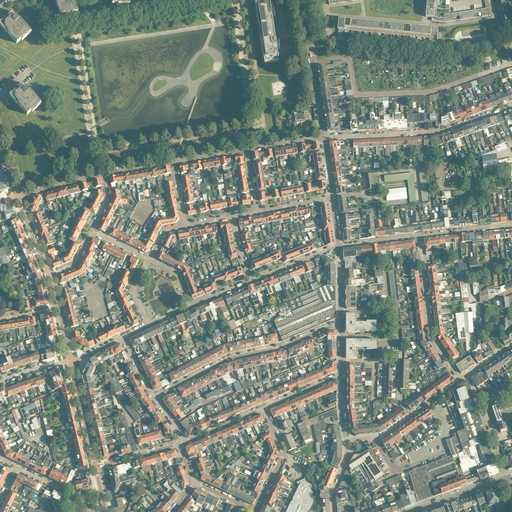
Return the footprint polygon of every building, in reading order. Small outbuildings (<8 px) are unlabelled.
[(53,0),(55,3),(55,2),(60,16),(65,15),(66,14),(65,14),(65,13),(76,11),(77,11),(76,10),(73,0),(53,0)] [(279,61),(278,52),(278,50),(280,50),(280,39),(276,40),(274,28),(273,17),(276,17),(271,0),(253,0),(258,31),(263,63),(265,63),(279,61)] [(496,0),(499,10),(506,8),(504,0),(496,0)] [(489,8),(486,9),(467,11),(468,19),(476,18),(476,17),(476,13),(482,12),(482,16),(482,17),(491,16),(489,8)] [(509,20),(506,8),(499,10),(498,10),(501,22),(509,20),(509,21),(509,20)] [(446,22),(445,18),(436,17),(437,12),(426,11),(426,16),(425,16),(425,17),(426,17),(432,18),(432,19),(432,21),(446,22)] [(445,15),(445,18),(446,22),(454,21),(454,20),(454,17),(460,16),(460,20),(468,19),(467,11),(453,14),(448,14),(445,15)] [(8,16),(4,19),(0,22),(0,26),(6,33),(7,32),(16,43),(21,39),(20,38),(29,32),(30,32),(29,31),(19,20),(16,17),(17,17),(12,12),(8,16)] [(438,28),(431,27),(430,39),(429,46),(429,49),(436,50),(437,41),(436,41),(436,42),(433,41),(433,35),(437,35),(438,35),(438,28)] [(333,64),(318,67),(319,73),(327,72),(326,69),(333,68),(332,68),(334,67),(337,67),(340,67),(339,64),(339,61),(333,62),(333,64)] [(10,94),(9,96),(16,104),(17,104),(27,115),(31,111),(31,110),(30,110),(39,104),(40,103),(39,102),(29,91),(29,92),(26,89),(27,88),(25,86),(23,83),(10,94)] [(497,98),(500,106),(504,104),(503,101),(502,101),(502,100),(501,97),(499,90),(497,84),(494,85),(496,93),(497,93),(497,94),(496,94),(497,98)] [(499,90),(501,97),(502,100),(502,101),(503,101),(504,104),(508,103),(509,103),(509,102),(506,95),(505,95),(503,96),(502,93),(503,93),(502,89),(499,90)] [(493,91),(490,93),(493,99),(492,100),(494,104),(495,104),(496,107),(500,106),(497,98),(495,99),(494,96),(495,95),(493,91)] [(490,92),(486,94),(487,97),(491,109),(496,107),(495,104),(494,104),(492,100),(493,99),(490,93),(490,92)] [(480,100),(478,101),(479,104),(478,105),(481,112),(487,110),(481,94),(481,93),(478,94),(480,100)] [(487,110),(491,109),(487,97),(486,98),(484,93),(481,94),(487,110)] [(324,106),(348,102),(353,101),(353,99),(352,96),(347,97),(347,100),(344,100),(331,101),(331,99),(323,100),(324,106)] [(469,117),(473,115),(470,107),(468,108),(467,105),(468,105),(466,101),(465,98),(462,99),(463,102),(469,117)] [(474,106),(472,99),(471,98),(469,99),(470,103),(469,104),(470,107),(473,115),(477,114),(476,110),(475,110),(474,106)] [(475,98),(472,99),(474,106),(475,110),(476,110),(477,114),(481,112),(478,105),(477,101),(476,101),(475,98)] [(456,100),(454,101),(456,107),(458,112),(457,112),(459,116),(460,116),(461,119),(464,118),(460,107),(459,108),(456,100)] [(348,102),(324,106),(324,111),(333,110),(332,107),(349,105),(348,102)] [(447,108),(449,115),(447,115),(450,123),(455,121),(451,109),(449,105),(448,106),(447,106),(447,107),(447,108)] [(367,130),(365,122),(363,107),(358,108),(360,117),(361,116),(362,123),(356,123),(358,131),(367,130)] [(456,107),(451,109),(455,121),(461,119),(460,116),(459,116),(457,112),(458,112),(456,107)] [(508,112),(502,114),(507,123),(511,121),(508,112)] [(302,114),(299,114),(301,123),(305,122),(306,126),(310,126),(309,122),(309,121),(308,115),(306,115),(306,113),(302,113),(302,114)] [(343,114),(325,116),(326,122),(334,121),(334,120),(338,120),(339,119),(338,117),(343,117),(343,116),(345,116),(345,113),(344,114),(343,114)] [(369,122),(365,122),(367,130),(374,130),(371,113),(368,113),(369,122)] [(288,115),(288,119),(291,119),(292,124),(293,128),(297,128),(296,123),(301,123),(299,114),(296,115),(296,114),(288,115)] [(501,114),(497,116),(500,123),(502,127),(504,132),(505,131),(506,133),(508,132),(507,130),(503,123),(505,122),(501,114)] [(450,123),(447,115),(441,117),(442,125),(448,124),(450,123)] [(493,117),(496,125),(497,127),(497,126),(500,133),(503,132),(501,128),(502,127),(500,123),(497,116),(496,116),(493,117)] [(493,117),(489,119),(492,127),(494,130),(496,135),(498,134),(495,127),(497,127),(496,125),(493,117)] [(489,119),(484,120),(487,129),(490,135),(492,134),(491,131),(494,130),(492,127),(489,119)] [(480,122),(479,122),(482,130),(483,130),(485,129),(488,137),(490,136),(490,135),(487,129),(484,120),(480,122)] [(479,122),(475,124),(480,139),(481,141),(484,140),(483,138),(480,131),(482,130),(479,122)] [(475,124),(471,125),(474,133),(475,133),(478,139),(480,139),(475,124)] [(467,127),(466,127),(469,135),(470,135),(471,134),(475,146),(476,145),(478,145),(474,133),(471,125),(467,127)] [(466,127),(461,129),(464,137),(468,147),(470,146),(468,143),(469,143),(467,136),(469,135),(466,127)] [(460,129),(456,131),(462,146),(465,145),(462,138),(464,137),(461,129),(460,129)] [(452,132),(458,148),(462,146),(456,131),(455,131),(452,132)] [(446,134),(449,142),(450,142),(452,141),(453,145),(452,146),(454,150),(455,150),(458,149),(457,148),(455,140),(452,132),(446,134)] [(442,135),(441,135),(444,144),(447,152),(450,151),(447,143),(449,142),(446,134),(442,135)] [(438,141),(436,142),(437,146),(438,146),(440,146),(444,144),(441,135),(436,136),(438,141)] [(434,136),(430,137),(431,149),(437,146),(436,142),(438,141),(436,136),(435,136),(434,136)] [(309,144),(310,148),(310,151),(320,149),(319,143),(309,144)] [(302,155),(302,152),(306,152),(306,149),(310,148),(309,144),(299,146),(301,152),(299,153),(300,155),(302,155)] [(280,149),(275,150),(276,157),(280,156),(281,158),(280,159),(281,167),(283,167),(280,149)] [(272,150),(262,152),(263,156),(267,155),(267,158),(272,157),(273,161),(275,160),(274,157),(273,157),(272,151),(272,150)] [(497,160),(496,154),(495,151),(491,152),(486,154),(482,155),(482,156),(484,170),(497,167),(499,167),(497,161),(497,160)] [(262,152),(252,153),(253,155),(253,160),(254,164),(261,163),(261,159),(259,159),(258,156),(263,156),(262,152)] [(239,164),(244,163),(243,155),(235,156),(236,161),(238,161),(239,164)] [(230,157),(221,158),(222,166),(228,165),(227,163),(231,162),(233,163),(232,157),(230,157)] [(41,158),(36,163),(41,168),(46,164),(41,158)] [(192,163),(190,164),(192,175),(194,175),(193,169),(193,168),(197,168),(197,170),(202,169),(201,162),(192,163)] [(188,169),(187,164),(180,165),(181,174),(187,173),(186,169),(188,169)] [(170,167),(163,168),(164,175),(171,174),(170,169),(170,167)] [(163,168),(156,169),(157,176),(163,175),(163,176),(164,176),(164,175),(163,168)] [(129,174),(124,175),(125,182),(128,182),(129,183),(130,190),(132,190),(131,186),(129,174)] [(362,186),(363,191),(369,190),(375,189),(373,174),(364,175),(360,176),(361,180),(362,186)] [(110,177),(111,184),(117,183),(117,184),(118,184),(117,176),(110,177)] [(100,179),(90,182),(91,186),(96,185),(96,187),(102,186),(100,179)] [(320,186),(315,187),(316,191),(326,189),(324,179),(321,180),(322,182),(319,183),(320,186)] [(298,181),(296,181),(298,194),(304,193),(303,186),(302,186),(299,186),(298,181)] [(306,182),(303,183),(304,186),(305,186),(306,193),(316,191),(315,187),(311,188),(311,185),(306,185),(306,182)] [(196,185),(184,187),(185,193),(192,191),(192,188),(196,187),(197,191),(202,190),(201,184),(196,185)] [(74,194),(82,192),(81,188),(80,185),(78,186),(78,185),(72,186),(74,194)] [(273,194),(269,195),(270,200),(279,198),(278,191),(279,191),(279,187),(276,188),(277,191),(274,192),(273,192),(273,194)] [(63,197),(67,196),(68,198),(68,200),(70,200),(67,188),(64,188),(63,189),(61,189),(63,197)] [(162,191),(162,193),(165,193),(165,192),(167,192),(167,196),(168,197),(175,196),(175,195),(174,189),(167,190),(162,191)] [(266,190),(258,191),(260,201),(270,200),(269,195),(265,196),(264,193),(267,193),(266,193),(269,192),(268,189),(266,190)] [(119,190),(112,191),(114,198),(120,197),(121,197),(121,196),(120,196),(119,190)] [(55,191),(50,192),(52,200),(55,199),(57,203),(59,203),(55,191)] [(92,200),(93,200),(100,204),(103,197),(102,191),(95,192),(96,196),(94,198),(93,198),(92,200)] [(32,201),(32,202),(39,205),(39,204),(42,199),(43,199),(42,196),(41,196),(40,195),(36,196),(35,198),(34,198),(32,201)] [(242,199),(243,205),(250,203),(249,195),(244,196),(244,199),(242,199)] [(162,199),(153,201),(154,206),(169,204),(176,203),(175,197),(175,196),(168,197),(168,198),(169,203),(168,203),(168,202),(164,202),(162,203),(162,199)] [(223,201),(222,199),(222,196),(220,196),(222,209),(228,208),(226,200),(223,201)] [(112,201),(112,203),(118,206),(122,208),(123,206),(121,205),(121,204),(119,203),(121,199),(121,197),(120,197),(114,198),(114,199),(112,201)] [(233,199),(228,200),(230,207),(238,206),(237,200),(233,201),(233,199)] [(93,200),(92,203),(90,202),(87,201),(87,203),(98,209),(100,204),(93,200)] [(31,202),(30,205),(31,206),(30,208),(32,212),(33,212),(33,213),(37,212),(36,211),(39,206),(39,205),(32,202),(31,202)] [(95,214),(98,209),(87,203),(86,205),(88,206),(90,207),(88,210),(91,211),(95,214)] [(112,203),(108,209),(116,213),(116,212),(115,211),(118,206),(112,203)] [(170,209),(169,210),(169,211),(171,210),(172,211),(178,210),(176,203),(169,204),(170,209)] [(347,203),(338,204),(339,208),(340,214),(341,213),(358,211),(358,207),(358,206),(347,207),(347,203)] [(200,207),(201,213),(209,211),(208,204),(203,204),(203,207),(200,207)] [(328,204),(321,205),(322,209),(321,209),(321,212),(329,211),(328,204)] [(125,205),(124,209),(128,211),(133,213),(135,209),(125,205)] [(83,210),(81,213),(88,216),(91,211),(88,210),(84,208),(80,206),(79,208),(81,209),(83,210)] [(192,206),(187,207),(189,215),(196,214),(195,208),(193,209),(192,206)] [(2,215),(0,215),(0,221),(17,217),(14,210),(12,210),(9,210),(9,209),(5,209),(5,207),(0,208),(2,215)] [(309,207),(302,209),(304,216),(307,216),(307,215),(311,214),(309,207)] [(108,209),(105,216),(111,219),(111,218),(114,213),(115,214),(116,213),(108,209)] [(485,224),(492,224),(491,216),(486,216),(485,209),(483,210),(485,224)] [(41,212),(33,215),(35,220),(42,217),(41,214),(42,213),(45,212),(44,210),(41,212)] [(179,218),(178,210),(172,211),(172,214),(171,216),(178,220),(179,218)] [(366,211),(362,211),(363,219),(366,218),(367,222),(367,225),(367,228),(374,228),(373,218),(373,210),(366,211)] [(86,221),(88,216),(81,213),(80,217),(78,216),(78,215),(76,214),(75,215),(86,221)] [(161,214),(159,214),(159,218),(161,218),(162,225),(167,224),(166,218),(166,217),(161,218),(161,214)] [(76,223),(83,227),(86,221),(75,215),(74,217),(76,219),(78,219),(76,223)] [(105,216),(102,223),(109,226),(109,225),(108,225),(111,219),(105,216)] [(170,217),(166,218),(167,224),(176,223),(178,220),(171,216),(170,217)] [(155,217),(153,221),(156,222),(154,226),(160,229),(162,225),(161,218),(159,218),(158,218),(158,219),(155,217)] [(260,217),(253,218),(254,225),(258,224),(258,225),(261,225),(261,224),(260,217)] [(113,228),(110,235),(115,237),(121,226),(123,222),(124,219),(123,218),(121,221),(119,225),(117,228),(116,229),(113,228)] [(253,218),(246,219),(247,227),(251,226),(250,226),(254,225),(253,218)] [(19,223),(17,219),(9,221),(10,223),(4,226),(5,229),(19,223)] [(244,228),(247,227),(246,219),(239,221),(240,227),(244,227),(244,228)] [(39,231),(46,228),(51,226),(49,220),(48,221),(37,225),(39,231)] [(5,229),(2,230),(4,233),(13,229),(13,231),(21,228),(21,227),(20,225),(19,223),(5,229)] [(80,233),(83,228),(83,227),(76,223),(76,224),(74,227),(72,227),(70,225),(69,227),(80,233)] [(109,226),(102,223),(98,229),(105,232),(107,227),(108,227),(109,226)] [(223,235),(223,236),(231,235),(229,223),(220,224),(222,229),(223,229),(224,235),(223,235)] [(121,240),(124,233),(120,231),(121,229),(122,227),(121,226),(115,237),(121,240)] [(124,233),(121,240),(127,243),(132,232),(134,228),(131,226),(129,230),(128,229),(125,234),(124,233)] [(157,236),(160,229),(154,226),(151,232),(150,231),(149,232),(157,236)] [(70,230),(72,231),(71,234),(78,238),(80,233),(69,227),(68,229),(70,230)] [(14,233),(9,235),(10,238),(23,233),(22,232),(21,229),(21,228),(13,231),(14,233)] [(46,228),(39,231),(40,231),(40,232),(41,235),(42,236),(53,232),(52,230),(50,231),(50,232),(48,233),(46,228)] [(374,228),(367,228),(362,229),(363,235),(368,234),(368,238),(375,237),(374,228)] [(324,235),(325,238),(333,237),(332,230),(325,231),(326,234),(324,235)] [(53,232),(42,236),(44,242),(51,239),(49,235),(54,234),(53,232)] [(132,232),(127,243),(132,246),(135,239),(132,237),(134,234),(134,233),(132,232)] [(157,236),(149,232),(149,233),(150,233),(147,239),(153,242),(157,236)] [(23,233),(10,238),(11,241),(13,240),(14,242),(25,238),(23,233)] [(169,234),(166,240),(172,243),(172,242),(174,239),(176,238),(175,233),(169,234)] [(468,234),(467,234),(468,241),(472,241),(474,254),(477,254),(476,250),(477,249),(476,246),(476,241),(475,233),(468,234)] [(483,233),(475,233),(476,241),(476,246),(484,246),(483,233)] [(459,235),(460,247),(461,256),(461,257),(465,257),(465,255),(467,255),(466,241),(468,241),(467,234),(465,234),(459,235)] [(225,238),(226,243),(233,242),(231,235),(223,236),(224,238),(225,238)] [(250,238),(242,240),(244,247),(252,245),(251,241),(256,239),(255,237),(250,238)] [(325,238),(314,240),(315,242),(318,242),(318,243),(323,242),(323,241),(327,241),(327,245),(329,245),(334,244),(333,237),(325,238)] [(25,239),(25,238),(14,242),(15,245),(13,245),(14,248),(18,247),(27,243),(26,241),(25,239)] [(94,238),(90,246),(93,248),(95,244),(98,246),(101,241),(94,238)] [(50,247),(54,246),(51,239),(44,242),(46,247),(50,245),(50,247)] [(132,246),(138,249),(141,244),(141,242),(135,239),(132,246)] [(166,240),(163,246),(169,249),(171,245),(172,245),(173,243),(172,242),(172,243),(166,240)] [(75,242),(73,241),(71,244),(69,244),(67,242),(66,244),(77,250),(78,248),(79,245),(80,245),(75,242)] [(142,244),(141,244),(138,249),(145,252),(149,251),(153,244),(147,241),(146,243),(142,244)] [(302,241),(300,242),(305,254),(310,252),(306,242),(306,241),(303,243),(302,241)] [(309,241),(306,242),(310,252),(316,249),(314,243),(310,244),(309,241)] [(226,243),(227,250),(228,252),(234,250),(234,249),(233,242),(226,243)] [(69,248),(68,251),(75,255),(77,250),(66,244),(65,246),(68,247),(69,248)] [(105,244),(102,250),(105,252),(103,256),(105,257),(111,246),(105,244)] [(252,245),(244,247),(246,253),(253,251),(258,250),(259,250),(258,247),(253,249),(252,245)] [(372,254),(373,262),(379,262),(378,253),(381,252),(380,245),(371,246),(372,254)] [(92,252),(93,248),(90,246),(86,254),(90,256),(92,257),(94,253),(92,252)] [(111,246),(105,257),(107,258),(108,255),(109,254),(112,255),(114,252),(116,253),(117,249),(116,249),(111,246)] [(292,246),(290,247),(295,258),(300,256),(297,249),(293,251),(292,249),(293,248),(292,246)] [(54,247),(47,250),(51,259),(55,257),(53,253),(56,252),(54,247)] [(29,248),(21,251),(22,253),(15,256),(16,259),(18,258),(31,253),(29,248)] [(272,254),(270,255),(270,256),(273,262),(278,260),(273,248),(270,249),(272,254)] [(283,258),(282,256),(280,251),(277,252),(275,248),(273,248),(278,260),(283,258)] [(343,257),(357,255),(356,248),(343,249),(343,257)] [(114,252),(112,255),(113,256),(114,256),(117,258),(115,262),(117,263),(122,252),(120,251),(118,250),(117,249),(116,253),(114,252)] [(282,249),(280,250),(280,251),(282,256),(283,258),(285,262),(290,260),(287,253),(284,254),(282,249)] [(228,252),(228,253),(231,260),(237,257),(235,251),(234,250),(228,252)] [(61,254),(65,264),(72,261),(75,255),(68,251),(67,251),(66,253),(67,253),(66,255),(63,256),(62,254),(61,254)] [(162,253),(162,252),(160,251),(157,258),(163,261),(166,255),(162,253)] [(122,252),(117,263),(119,264),(121,260),(124,261),(127,254),(122,252)] [(16,259),(17,262),(21,260),(21,262),(25,260),(33,257),(32,254),(31,253),(18,258),(16,259)] [(93,257),(92,257),(90,256),(86,254),(85,256),(84,258),(83,259),(95,265),(96,263),(93,262),(91,261),(93,257)] [(166,255),(163,261),(169,264),(173,257),(171,256),(170,257),(166,255)] [(273,262),(270,256),(270,255),(267,257),(266,256),(263,257),(266,264),(273,262)] [(357,257),(357,255),(343,257),(344,261),(345,261),(345,271),(354,270),(357,270),(357,262),(356,257),(357,257)] [(326,256),(315,261),(316,263),(323,261),(325,265),(325,267),(326,266),(334,264),(334,263),(335,263),(335,262),(326,256)] [(21,262),(22,264),(21,264),(22,267),(35,262),(33,257),(25,260),(21,262)] [(55,257),(51,259),(55,268),(61,265),(59,260),(56,261),(55,257)] [(139,260),(132,257),(130,262),(133,263),(131,267),(134,269),(139,260)] [(173,257),(169,264),(175,267),(178,261),(174,259),(175,258),(173,257)] [(266,264),(263,257),(260,258),(260,259),(257,261),(260,267),(266,264)] [(411,268),(418,267),(417,258),(411,259),(411,260),(410,261),(411,268)] [(477,258),(469,259),(470,267),(478,267),(477,258)] [(83,259),(81,264),(87,267),(88,268),(89,264),(94,267),(95,265),(83,259)] [(181,270),(182,271),(187,267),(186,265),(178,261),(175,267),(181,270)] [(253,270),(260,267),(257,261),(254,262),(253,261),(250,262),(253,270)] [(35,262),(22,267),(24,272),(37,267),(37,266),(36,264),(35,262)] [(312,271),(311,268),(309,263),(303,266),(308,279),(311,278),(309,272),(310,272),(312,271)] [(462,263),(458,263),(458,268),(459,273),(465,272),(468,272),(467,265),(462,263)] [(85,272),(87,267),(81,264),(79,268),(82,275),(83,275),(84,276),(86,273),(85,272)] [(306,280),(308,279),(303,266),(298,267),(301,275),(303,274),(306,280)] [(37,267),(24,272),(26,277),(39,272),(37,267)] [(134,269),(131,267),(129,271),(126,270),(124,275),(130,278),(134,269)] [(185,278),(191,275),(189,268),(187,267),(182,271),(182,272),(183,272),(185,278)] [(301,275),(298,267),(293,269),(298,283),(301,282),(299,276),(301,275)] [(81,276),(82,275),(79,268),(72,271),(75,278),(75,277),(81,275),(81,276)] [(223,268),(220,269),(222,274),(225,281),(230,279),(228,273),(228,272),(225,273),(223,268)] [(244,274),(241,268),(234,270),(237,277),(244,274)] [(293,269),(289,271),(291,279),(293,278),(296,284),(298,283),(293,269)] [(218,270),(216,271),(220,283),(225,281),(222,274),(220,275),(218,270)] [(230,279),(237,277),(234,270),(228,273),(230,279)] [(383,277),(382,272),(382,270),(374,271),(375,278),(377,278),(383,277)] [(72,271),(65,274),(68,281),(69,281),(69,280),(75,278),(72,271)] [(289,271),(283,274),(290,289),(292,288),(289,280),(291,279),(289,271)] [(119,272),(117,277),(128,283),(130,278),(124,275),(119,272)] [(67,282),(68,281),(65,274),(58,277),(60,284),(67,281),(67,282)] [(279,275),(278,276),(281,283),(282,283),(283,282),(287,290),(290,289),(283,274),(279,275)] [(191,275),(185,278),(187,285),(200,280),(199,278),(193,280),(191,275)] [(28,282),(29,284),(30,286),(34,284),(35,284),(35,285),(43,283),(41,278),(41,277),(33,280),(28,282)] [(79,282),(77,283),(79,286),(83,285),(89,282),(87,277),(81,280),(81,282),(79,283),(79,282)] [(117,277),(116,279),(118,280),(119,279),(120,280),(118,284),(125,287),(128,283),(117,277)] [(209,279),(207,280),(212,292),(217,290),(215,285),(214,283),(212,278),(209,279)] [(269,279),(268,280),(271,287),(272,287),(274,286),(276,292),(278,296),(281,295),(280,294),(279,291),(273,278),(272,278),(270,279),(269,279)] [(200,280),(187,285),(190,291),(196,289),(195,284),(201,282),(200,280)] [(266,280),(264,281),(269,295),(272,293),(270,290),(272,289),(271,287),(268,280),(266,280)] [(260,283),(259,283),(262,291),(264,290),(267,296),(269,295),(264,281),(262,282),(260,283)] [(158,285),(162,299),(173,295),(169,282),(158,285)] [(31,292),(45,289),(43,283),(35,285),(36,287),(31,289),(31,292)] [(262,291),(259,283),(258,284),(253,286),(256,293),(260,302),(263,301),(259,292),(261,291),(262,291)] [(119,284),(115,292),(117,294),(123,291),(125,287),(118,284),(119,284)] [(253,286),(248,288),(250,295),(254,306),(260,304),(260,302),(256,293),(253,286)] [(324,287),(322,288),(320,289),(313,291),(308,293),(304,295),(299,298),(294,300),(289,302),(284,304),(279,306),(275,308),(269,310),(268,307),(262,309),(263,310),(264,313),(265,315),(270,313),(271,315),(280,311),(282,316),(277,318),(274,321),(283,341),(331,320),(335,318),(336,319),(336,301),(333,294),(335,293),(335,286),(326,286),(324,287)] [(247,288),(242,290),(247,303),(247,304),(249,308),(251,307),(249,302),(247,296),(250,295),(248,288),(247,288)] [(23,289),(20,290),(21,296),(25,309),(30,308),(28,301),(27,297),(25,297),(24,295),(23,289)] [(193,299),(205,294),(203,289),(197,291),(196,289),(190,291),(193,299)] [(247,304),(242,290),(238,292),(241,299),(242,299),(244,305),(247,304)] [(118,298),(114,300),(115,302),(126,296),(123,291),(117,294),(118,298)] [(234,294),(233,294),(234,297),(235,297),(236,300),(240,310),(243,309),(242,306),(239,300),(241,299),(238,292),(234,294)] [(75,293),(63,296),(64,301),(72,299),(71,296),(76,295),(75,293)] [(31,303),(34,302),(47,299),(46,294),(38,296),(38,298),(30,300),(31,303)] [(233,294),(229,296),(232,303),(233,307),(234,309),(235,312),(239,310),(236,301),(235,301),(236,300),(235,297),(234,297),(233,294)] [(116,305),(116,303),(120,301),(121,305),(128,301),(126,296),(115,302),(112,303),(108,305),(109,308),(116,305)] [(229,296),(225,297),(230,311),(234,309),(233,307),(232,303),(229,296)] [(509,297),(508,297),(499,298),(501,309),(510,308),(509,303),(510,303),(509,297)] [(218,300),(224,316),(225,318),(228,317),(226,313),(228,312),(222,298),(218,300)] [(213,302),(216,309),(219,308),(220,311),(218,312),(220,317),(222,316),(224,316),(218,300),(213,302)] [(66,306),(67,312),(74,310),(73,307),(82,305),(83,306),(88,304),(87,301),(78,304),(66,306)] [(119,311),(130,306),(128,301),(121,305),(123,307),(121,308),(119,309),(117,306),(109,310),(110,313),(116,313),(119,311)] [(215,309),(216,309),(213,302),(208,304),(215,319),(215,321),(218,320),(216,316),(217,315),(215,309)] [(208,304),(204,306),(207,313),(209,312),(212,320),(215,319),(208,304)] [(126,314),(133,311),(130,306),(119,311),(120,313),(122,312),(124,311),(126,314)] [(206,313),(207,313),(204,306),(199,308),(204,321),(207,326),(209,326),(204,314),(206,313)] [(195,309),(194,310),(198,317),(200,316),(202,322),(204,321),(199,308),(195,309)] [(79,309),(74,310),(67,312),(68,317),(75,315),(75,312),(79,311),(79,309)] [(197,317),(198,317),(194,310),(189,312),(193,321),(195,326),(200,339),(203,338),(198,325),(196,322),(198,321),(197,318),(197,317)] [(133,311),(126,314),(128,317),(127,317),(128,321),(136,317),(133,311)] [(193,321),(189,312),(184,314),(189,326),(190,331),(191,333),(196,332),(195,329),(194,327),(192,326),(191,322),(193,321)] [(38,323),(52,319),(51,315),(51,313),(50,314),(36,317),(38,323)] [(461,339),(463,339),(465,339),(465,333),(464,313),(455,314),(459,340),(461,339)] [(474,332),(472,318),(472,313),(464,313),(465,333),(474,332)] [(187,327),(189,326),(184,314),(176,318),(180,327),(184,337),(188,335),(187,333),(189,332),(187,327)] [(357,314),(347,314),(346,314),(346,330),(345,330),(345,333),(346,333),(346,334),(348,334),(348,333),(357,333),(357,331),(377,331),(377,333),(377,322),(377,321),(357,321),(357,314)] [(128,321),(130,324),(131,323),(133,327),(139,324),(136,317),(128,321)] [(176,318),(170,321),(173,328),(174,331),(175,332),(179,330),(178,328),(180,327),(176,318)] [(504,337),(501,339),(505,345),(511,341),(506,332),(505,330),(507,329),(507,328),(510,326),(511,325),(511,320),(507,321),(507,318),(506,319),(503,320),(502,321),(502,330),(503,336),(504,337)] [(29,319),(25,319),(25,324),(26,327),(26,330),(29,329),(29,332),(31,332),(32,336),(32,337),(34,337),(32,331),(29,319)] [(38,323),(36,323),(37,325),(41,324),(41,325),(45,324),(46,327),(54,325),(52,319),(38,323)] [(81,319),(69,322),(71,328),(81,325),(82,325),(81,322),(82,321),(81,319)] [(230,331),(237,327),(235,322),(234,320),(227,322),(230,330),(230,331)] [(174,331),(171,332),(170,329),(173,328),(170,321),(164,323),(171,338),(177,336),(175,332),(174,331)] [(114,335),(120,333),(116,326),(114,322),(112,323),(113,325),(114,325),(115,327),(111,329),(114,335)] [(164,323),(160,325),(163,333),(165,332),(168,339),(171,338),(164,323)] [(120,333),(126,330),(123,324),(117,326),(117,325),(116,326),(120,333)] [(46,327),(44,328),(45,331),(46,331),(47,335),(56,333),(54,325),(46,327)] [(163,333),(160,325),(154,328),(157,335),(161,343),(163,349),(166,348),(163,341),(160,334),(162,333),(163,333)] [(268,330),(267,325),(265,326),(265,327),(266,330),(269,344),(273,344),(272,335),(270,336),(268,330)] [(107,339),(112,336),(114,335),(111,329),(109,329),(106,331),(104,327),(102,328),(104,332),(107,339)] [(157,336),(157,335),(154,328),(153,328),(148,331),(156,350),(159,349),(157,345),(158,344),(154,337),(157,336)] [(265,345),(263,337),(261,337),(260,331),(259,328),(256,328),(257,332),(260,346),(265,345)] [(148,331),(142,333),(145,341),(148,339),(154,351),(156,350),(148,331)] [(333,331),(316,338),(318,341),(321,339),(327,336),(336,336),(336,331),(333,331)] [(107,339),(104,332),(103,332),(103,333),(98,336),(101,342),(107,339)] [(229,344),(225,345),(229,353),(231,353),(234,352),(231,338),(230,334),(230,332),(229,332),(227,334),(229,344)] [(47,335),(45,335),(46,341),(57,339),(56,333),(47,335)] [(74,341),(78,342),(78,343),(81,337),(80,337),(79,333),(72,334),(74,341)] [(148,353),(146,349),(147,348),(143,341),(145,341),(142,333),(138,335),(144,349),(146,352),(146,353),(148,353)] [(230,334),(231,338),(234,352),(238,351),(237,343),(236,343),(235,343),(234,337),(233,337),(232,334),(230,334)] [(144,353),(146,352),(144,349),(138,335),(134,337),(137,344),(139,343),(142,350),(144,353)] [(87,340),(81,337),(78,343),(85,346),(87,340)] [(130,339),(136,353),(139,352),(137,349),(139,348),(137,344),(134,337),(130,339)] [(216,339),(218,342),(224,355),(228,353),(224,346),(223,346),(220,341),(221,340),(220,338),(220,337),(219,337),(219,338),(216,339)] [(448,338),(447,337),(440,341),(444,346),(452,341),(450,337),(448,338)] [(87,340),(85,346),(89,348),(95,345),(92,338),(87,340)] [(319,353),(320,356),(323,355),(316,338),(311,340),(315,348),(316,347),(319,353)] [(57,339),(46,341),(46,344),(47,347),(52,346),(57,345),(58,343),(57,339)] [(224,355),(218,342),(216,339),(214,340),(215,343),(218,349),(216,350),(220,357),(224,355)] [(346,359),(357,359),(357,350),(377,350),(377,340),(357,340),(348,340),(348,339),(346,339),(346,340),(345,340),(345,342),(346,342),(346,359)] [(307,342),(313,355),(314,359),(317,357),(316,354),(313,348),(315,348),(311,340),(307,342)] [(420,352),(424,349),(431,345),(428,340),(420,341),(410,343),(412,346),(415,344),(420,352)] [(212,341),(208,343),(209,346),(216,359),(220,357),(216,350),(215,350),(212,345),(213,344),(212,341)] [(455,344),(452,341),(444,346),(446,350),(453,346),(455,344)] [(308,351),(310,356),(311,357),(309,358),(310,360),(314,359),(313,355),(307,342),(303,344),(306,351),(308,351)] [(485,342),(481,345),(481,347),(483,351),(487,357),(492,354),(493,351),(492,349),(490,350),(485,342)] [(121,343),(116,346),(120,354),(122,353),(125,361),(123,362),(124,363),(125,365),(130,363),(121,343)] [(30,345),(31,348),(35,361),(39,360),(37,352),(35,353),(34,347),(33,344),(30,345)] [(188,344),(181,347),(183,349),(185,354),(187,353),(191,351),(189,348),(188,344)] [(303,344),(299,345),(305,358),(307,357),(305,352),(306,351),(303,344)] [(299,345),(295,347),(298,355),(300,358),(301,357),(302,360),(305,359),(305,358),(299,345)] [(433,348),(431,345),(424,349),(425,350),(420,354),(422,356),(433,348)] [(476,348),(477,349),(484,360),(487,357),(483,351),(481,347),(481,345),(476,348)] [(112,348),(118,361),(119,362),(122,361),(119,355),(120,354),(116,346),(112,348)] [(209,346),(207,348),(210,353),(208,354),(212,361),(216,359),(209,346)] [(449,355),(456,351),(453,346),(446,350),(449,355)] [(44,355),(53,353),(52,347),(44,349),(45,352),(43,352),(44,355)] [(295,347),(291,349),(296,362),(298,361),(299,361),(297,356),(298,355),(295,347)] [(107,350),(110,358),(112,361),(115,359),(116,362),(118,361),(112,348),(107,350)] [(428,354),(429,356),(435,352),(433,348),(422,356),(423,358),(428,354)] [(204,349),(202,351),(208,364),(212,361),(208,354),(207,355),(204,349)] [(286,351),(288,359),(292,358),(294,363),(294,364),(290,366),(290,368),(298,365),(291,349),(286,351)] [(478,363),(484,360),(477,349),(473,352),(472,354),(478,363)] [(31,362),(28,355),(27,356),(25,350),(22,351),(27,364),(31,362)] [(112,361),(110,358),(107,350),(101,353),(104,361),(107,359),(111,366),(114,365),(112,361)] [(336,350),(329,353),(328,354),(329,356),(325,358),(327,361),(330,359),(332,359),(336,359),(336,350)] [(193,351),(192,352),(193,355),(200,368),(204,366),(200,358),(199,359),(196,353),(195,354),(193,351)] [(202,357),(200,358),(204,366),(208,364),(202,351),(199,352),(202,357)] [(456,351),(449,355),(453,361),(459,357),(456,351)] [(16,360),(18,367),(22,365),(20,358),(18,352),(14,354),(16,360)] [(425,361),(421,363),(422,365),(424,364),(427,363),(426,363),(438,355),(435,352),(429,356),(426,358),(427,359),(425,361)] [(54,357),(53,353),(44,355),(42,355),(40,356),(42,362),(45,361),(53,359),(54,357)] [(96,355),(95,356),(100,366),(103,365),(105,367),(107,366),(104,361),(101,353),(99,354),(96,355)] [(185,354),(183,355),(184,356),(185,359),(192,372),(196,370),(192,362),(190,363),(187,356),(188,355),(188,354),(187,353),(185,354)] [(14,354),(12,355),(9,355),(10,357),(14,368),(18,367),(16,360),(14,354)] [(138,357),(141,363),(155,357),(153,355),(150,356),(149,355),(146,356),(145,354),(138,357)] [(194,361),(192,362),(196,370),(200,368),(193,355),(191,356),(194,361)] [(440,359),(438,355),(426,363),(427,363),(424,364),(426,366),(428,365),(429,363),(431,365),(440,359)] [(509,363),(510,363),(505,355),(501,358),(509,371),(511,370),(508,364),(509,363)] [(101,367),(100,366),(95,356),(91,358),(88,364),(96,368),(96,367),(97,369),(101,367)] [(144,369),(152,365),(150,363),(157,360),(160,358),(159,356),(155,357),(141,363),(144,369)] [(475,365),(470,356),(465,359),(471,367),(472,366),(474,366),(475,365)] [(0,358),(5,371),(9,370),(5,358),(5,357),(0,358)] [(10,357),(5,358),(9,370),(14,368),(10,357)] [(260,381),(259,376),(258,371),(255,358),(251,359),(253,367),(254,366),(255,372),(256,372),(258,382),(260,381)] [(507,373),(509,371),(501,358),(496,361),(501,368),(503,367),(507,373)] [(185,359),(183,360),(186,366),(184,366),(188,374),(192,372),(185,359)] [(332,359),(330,359),(327,361),(332,373),(336,372),(336,370),(336,362),(332,364),(330,361),(332,360),(332,359)] [(429,368),(431,370),(442,362),(440,359),(431,365),(432,367),(429,368)] [(465,359),(461,362),(466,371),(468,370),(468,369),(471,367),(465,359)] [(184,376),(177,363),(176,360),(174,361),(175,364),(178,370),(176,371),(180,378),(184,376)] [(239,377),(241,376),(238,361),(231,363),(235,371),(237,370),(238,374),(239,377)] [(496,361),(492,364),(501,377),(503,375),(499,369),(501,368),(496,361)] [(180,362),(177,363),(184,376),(188,374),(184,366),(182,363),(181,364),(180,362)] [(431,370),(427,372),(429,374),(435,370),(436,372),(445,366),(442,362),(431,370)] [(465,372),(466,371),(461,362),(456,365),(462,373),(463,372),(465,372)] [(135,372),(130,363),(125,365),(126,367),(125,368),(128,374),(135,372)] [(152,365),(144,369),(146,374),(162,366),(163,365),(162,363),(159,364),(155,366),(155,364),(152,365)] [(321,363),(319,364),(324,377),(328,375),(325,368),(323,369),(321,363)] [(82,376),(96,377),(96,375),(93,374),(96,368),(88,364),(87,366),(86,366),(84,370),(85,370),(82,376)] [(226,366),(230,373),(232,372),(234,378),(235,379),(237,382),(238,381),(237,377),(230,364),(226,366)] [(318,371),(317,371),(320,379),(324,377),(319,364),(316,365),(318,371)] [(488,366),(487,367),(492,374),(494,373),(498,378),(501,377),(492,364),(488,366)] [(148,378),(156,374),(155,373),(160,370),(161,372),(164,370),(162,366),(146,374),(148,378)] [(168,368),(165,369),(168,375),(172,382),(176,380),(169,367),(169,366),(167,367),(168,368)] [(172,366),(169,367),(176,380),(180,378),(176,371),(175,371),(172,366)] [(233,379),(231,379),(229,374),(230,373),(226,366),(222,368),(231,384),(235,382),(233,379)] [(320,379),(317,371),(315,372),(313,367),(310,368),(316,380),(320,379)] [(487,367),(483,370),(489,379),(491,382),(494,381),(490,375),(492,374),(487,367)] [(218,370),(222,377),(224,377),(227,382),(228,385),(231,384),(222,368),(218,370)] [(446,377),(451,383),(454,381),(454,380),(447,369),(442,372),(446,377)] [(51,378),(59,376),(57,370),(49,372),(50,375),(44,377),(44,379),(47,378),(47,379),(51,378)] [(225,383),(224,383),(221,378),(222,377),(218,370),(214,372),(222,388),(226,386),(225,383)] [(302,371),(308,384),(312,382),(309,375),(307,376),(305,370),(302,371)] [(446,377),(445,378),(439,370),(437,372),(447,385),(451,383),(446,377)] [(485,382),(489,379),(483,370),(481,371),(481,373),(479,374),(485,382)] [(119,382),(120,383),(121,383),(123,382),(136,376),(135,372),(128,374),(127,374),(129,377),(124,380),(123,380),(119,382)] [(210,374),(214,381),(216,381),(219,386),(217,387),(218,388),(219,390),(222,388),(214,372),(210,374)] [(447,385),(437,372),(435,373),(441,381),(439,382),(444,388),(447,385)] [(148,378),(151,383),(163,376),(162,373),(157,376),(156,374),(148,378)] [(213,382),(214,381),(210,374),(207,376),(213,388),(216,387),(213,382)] [(284,376),(285,379),(290,391),(294,390),(291,382),(290,383),(287,378),(286,374),(283,375),(284,376)] [(297,374),(294,375),(297,380),(296,380),(299,388),(304,386),(300,378),(299,379),(297,374)] [(477,374),(474,376),(481,385),(485,382),(479,374),(478,374),(477,374)] [(163,376),(151,383),(153,387),(166,380),(164,377),(165,377),(164,375),(163,376)] [(293,375),(291,376),(293,382),(291,382),(294,390),(299,388),(296,380),(295,381),(293,375)] [(438,383),(433,375),(430,376),(441,390),(444,388),(439,382),(438,383)] [(52,382),(46,384),(47,386),(49,385),(61,382),(60,379),(59,376),(51,378),(52,382)] [(84,384),(93,382),(97,381),(96,377),(82,376),(84,384)] [(202,378),(206,385),(208,385),(210,390),(213,388),(207,376),(202,378)] [(441,390),(430,376),(428,378),(434,385),(433,387),(437,393),(441,390)] [(471,379),(477,387),(481,385),(474,376),(472,378),(471,379)] [(123,390),(120,384),(120,383),(119,382),(117,377),(113,378),(109,379),(111,382),(112,385),(113,388),(114,390),(115,394),(123,390)] [(38,378),(34,379),(36,387),(38,386),(40,393),(42,392),(38,378)] [(206,394),(209,393),(205,386),(206,385),(202,378),(199,380),(206,394)] [(166,380),(153,387),(154,390),(157,390),(168,385),(170,384),(168,380),(167,379),(166,380)] [(124,391),(128,389),(140,383),(138,380),(129,384),(129,386),(127,387),(124,389),(124,391)] [(195,382),(199,389),(200,389),(203,396),(206,394),(199,380),(195,382)] [(278,397),(275,389),(274,390),(269,380),(267,381),(268,383),(268,384),(269,386),(274,398),(278,397)] [(431,388),(425,380),(423,381),(434,395),(437,393),(433,387),(431,388)] [(29,381),(25,382),(28,390),(30,389),(32,395),(34,394),(29,381)] [(240,381),(234,384),(238,392),(243,390),(240,381)] [(277,381),(274,383),(277,389),(275,389),(278,397),(282,395),(277,382),(277,381)] [(279,381),(277,382),(282,395),(286,393),(283,386),(282,382),(280,383),(279,381)] [(423,381),(421,382),(427,391),(426,392),(430,398),(434,395),(423,381)] [(456,404),(474,399),(469,386),(470,386),(467,381),(452,392),(453,394),(454,396),(455,400),(456,404)] [(21,383),(26,397),(27,400),(29,399),(28,396),(26,390),(28,390),(25,382),(21,383)] [(62,387),(61,382),(49,385),(49,388),(53,387),(54,390),(61,388),(60,388),(62,387)] [(93,382),(84,384),(86,391),(94,389),(99,388),(105,387),(104,384),(97,385),(97,383),(94,384),(93,382)] [(201,397),(199,394),(197,390),(199,389),(195,382),(191,384),(197,395),(198,398),(201,397)] [(22,399),(24,398),(26,397),(21,383),(17,385),(20,393),(22,399)] [(259,384),(259,386),(261,389),(266,402),(270,400),(267,393),(265,394),(261,383),(259,384)] [(329,393),(336,390),(336,386),(334,383),(326,387),(329,393)] [(400,389),(400,392),(401,392),(404,390),(404,389),(410,389),(411,389),(411,386),(416,386),(416,384),(416,383),(409,383),(401,383),(400,389)] [(187,386),(191,394),(192,393),(194,396),(197,395),(191,384),(187,386)] [(274,398),(269,386),(268,384),(266,386),(266,387),(269,392),(267,393),(270,400),(274,398)] [(16,394),(18,400),(18,401),(21,400),(18,393),(20,393),(17,385),(13,387),(15,391),(16,394)] [(68,385),(62,387),(60,388),(61,388),(61,391),(57,392),(53,393),(53,396),(57,395),(59,395),(61,394),(70,392),(68,385)] [(190,401),(192,400),(189,394),(191,394),(187,386),(183,388),(190,401)] [(229,386),(205,396),(207,400),(218,395),(219,396),(231,391),(229,386)] [(14,402),(18,400),(16,394),(15,391),(13,387),(9,388),(10,392),(14,402)] [(136,392),(129,395),(130,397),(143,391),(142,387),(135,390),(136,392)] [(322,396),(323,396),(329,393),(326,387),(319,390),(322,396)] [(11,403),(12,404),(14,403),(14,402),(10,392),(9,388),(4,390),(7,395),(6,395),(7,397),(9,397),(11,403)] [(183,398),(184,397),(187,402),(190,401),(183,388),(179,390),(183,398)] [(252,389),(250,390),(252,393),(257,406),(262,404),(259,397),(256,398),(254,393),(252,389)] [(322,396),(319,390),(315,392),(321,406),(324,405),(320,397),(322,396)] [(138,396),(139,398),(145,395),(143,391),(130,397),(128,398),(129,400),(138,396)] [(70,394),(70,392),(61,394),(62,395),(59,396),(60,402),(71,399),(71,398),(71,396),(70,395),(70,394)] [(176,396),(175,392),(163,398),(162,400),(165,403),(172,399),(176,396)] [(321,406),(315,392),(311,393),(314,400),(315,399),(317,404),(319,407),(321,407),(321,406)] [(425,402),(430,398),(426,392),(420,396),(425,402)] [(101,393),(87,396),(88,402),(96,400),(96,399),(99,398),(98,396),(101,395),(101,393)] [(249,395),(251,400),(249,401),(252,408),(257,406),(252,393),(249,395)] [(314,401),(314,400),(311,393),(306,395),(313,411),(315,411),(313,407),(314,407),(312,401),(314,401)] [(328,401),(325,402),(327,404),(329,403),(336,400),(336,394),(328,397),(329,399),(327,400),(328,401)] [(420,405),(425,402),(420,396),(419,394),(415,397),(420,405)] [(146,395),(145,395),(139,398),(139,399),(141,401),(137,405),(138,406),(142,403),(148,398),(146,395)] [(167,407),(178,399),(181,398),(180,395),(173,400),(172,399),(165,403),(167,407)] [(241,395),(239,396),(242,404),(241,405),(244,411),(248,410),(242,398),(241,395)] [(313,411),(306,395),(302,397),(305,404),(307,404),(309,409),(310,408),(312,412),(313,411)] [(245,397),(242,398),(248,410),(252,408),(249,401),(247,402),(245,397)] [(305,415),(309,413),(308,411),(306,411),(306,410),(303,405),(305,404),(302,397),(298,399),(305,415)] [(415,397),(411,400),(416,408),(420,405),(415,397)] [(139,408),(141,410),(151,402),(148,398),(142,403),(144,405),(139,408)] [(167,407),(170,410),(177,405),(176,404),(182,400),(181,398),(178,399),(167,407)] [(236,415),(233,408),(231,409),(229,404),(226,398),(224,399),(226,405),(232,417),(236,415)] [(61,408),(65,407),(73,405),(72,402),(71,399),(60,402),(59,402),(61,408)] [(232,417),(226,405),(224,399),(222,400),(224,406),(226,411),(225,412),(228,418),(232,417)] [(298,399),(293,401),(296,408),(299,407),(301,412),(299,413),(301,417),(305,415),(298,399)] [(474,399),(456,404),(457,407),(459,411),(457,412),(458,416),(460,415),(477,409),(474,399)] [(23,408),(20,410),(21,413),(22,416),(24,419),(26,418),(27,419),(30,417),(30,416),(38,412),(36,407),(40,406),(40,405),(38,400),(34,402),(35,403),(24,408),(23,408)] [(237,400),(234,401),(240,413),(244,411),(241,405),(239,406),(237,400)] [(321,406),(321,407),(322,410),(323,409),(324,411),(329,409),(337,406),(336,400),(329,403),(327,404),(324,405),(321,406)] [(379,411),(383,408),(381,405),(377,400),(373,403),(377,408),(379,411)] [(413,411),(416,408),(411,400),(406,404),(412,410),(413,411)] [(230,403),(233,408),(236,415),(240,413),(234,401),(232,402),(230,403)] [(139,414),(142,411),(146,408),(148,409),(153,405),(151,402),(141,410),(139,411),(138,412),(139,414)] [(218,402),(216,403),(217,405),(218,406),(224,420),(228,418),(225,412),(223,412),(221,407),(218,402)] [(102,409),(101,407),(104,406),(106,405),(106,403),(103,403),(89,406),(91,411),(98,409),(102,409)] [(187,409),(176,417),(179,421),(187,415),(185,413),(190,409),(192,411),(197,408),(196,406),(194,403),(192,405),(186,409),(187,409)] [(289,403),(285,405),(288,412),(289,411),(292,417),(290,417),(291,419),(292,419),(295,417),(294,415),(289,403)] [(177,405),(170,410),(173,414),(184,407),(182,404),(178,407),(177,405)] [(63,414),(74,411),(73,405),(65,407),(65,410),(62,411),(63,414)] [(146,416),(156,408),(153,405),(148,409),(145,411),(147,413),(144,415),(144,416),(142,417),(143,418),(146,416)] [(285,405),(281,406),(286,418),(287,421),(290,420),(289,417),(288,417),(286,413),(288,412),(285,405)] [(173,414),(176,417),(187,409),(186,409),(184,406),(184,407),(173,414)] [(207,406),(205,407),(209,418),(208,419),(211,426),(215,424),(209,410),(208,409),(207,406)] [(217,410),(215,411),(217,415),(216,415),(219,422),(220,422),(224,420),(218,406),(216,407),(217,408),(216,409),(217,410)] [(281,406),(277,408),(280,415),(281,419),(283,423),(287,421),(286,418),(281,406)] [(407,414),(402,408),(400,409),(398,406),(396,408),(403,417),(407,414)] [(146,416),(147,418),(149,416),(151,418),(153,416),(158,412),(156,408),(146,416)] [(277,408),(271,411),(274,418),(276,417),(278,421),(280,420),(281,424),(282,424),(283,423),(281,419),(280,415),(277,408)] [(399,420),(403,417),(396,408),(394,409),(396,412),(394,414),(399,420)] [(15,421),(21,418),(17,409),(11,411),(15,421)] [(211,409),(209,410),(215,424),(219,422),(216,415),(215,412),(213,413),(212,410),(211,409)] [(428,409),(424,412),(433,424),(435,423),(432,418),(431,417),(433,416),(429,411),(428,409)] [(460,415),(465,429),(469,440),(476,437),(483,458),(489,477),(499,473),(487,438),(484,439),(480,427),(483,426),(477,409),(460,415)] [(67,419),(67,420),(76,418),(74,411),(63,414),(63,416),(66,416),(67,419)] [(155,419),(161,415),(158,412),(153,416),(154,417),(147,423),(148,425),(151,423),(155,419)] [(399,420),(394,414),(391,415),(389,412),(387,414),(394,424),(399,420)] [(424,412),(421,414),(425,421),(427,420),(431,426),(433,424),(424,412)] [(107,416),(106,413),(92,417),(92,418),(92,419),(93,423),(101,421),(101,418),(107,416)] [(203,429),(207,427),(202,415),(201,413),(198,414),(199,416),(200,417),(199,418),(200,422),(203,429)] [(202,415),(207,427),(211,426),(208,419),(206,420),(204,414),(202,415)] [(390,427),(394,424),(387,414),(385,415),(383,417),(390,427)] [(424,422),(425,421),(421,414),(417,417),(426,429),(428,428),(424,422)] [(122,423),(117,424),(118,429),(119,431),(121,430),(124,428),(125,431),(126,433),(126,434),(127,434),(127,436),(128,440),(132,452),(138,450),(124,415),(123,416),(120,416),(122,423)] [(158,423),(162,422),(165,420),(161,415),(155,419),(158,423)] [(194,418),(193,417),(192,415),(189,417),(189,419),(191,419),(194,425),(192,426),(195,432),(199,431),(194,418)] [(266,431),(268,430),(262,415),(257,416),(260,423),(261,426),(263,425),(266,431)] [(262,433),(261,429),(258,424),(260,423),(257,416),(253,418),(260,434),(262,433)] [(309,420),(302,423),(297,425),(300,432),(301,433),(301,435),(304,442),(312,439),(307,427),(313,425),(315,424),(319,423),(319,422),(317,416),(309,420)] [(379,420),(381,423),(386,430),(390,427),(383,417),(383,416),(381,418),(379,420)] [(32,424),(29,424),(32,431),(34,430),(39,427),(35,417),(32,418),(31,420),(30,420),(32,424)] [(189,417),(181,423),(184,428),(188,433),(190,435),(195,432),(192,426),(192,425),(190,426),(189,423),(191,422),(189,419),(189,417)] [(426,429),(417,417),(413,419),(418,426),(419,425),(423,431),(426,429)] [(77,424),(76,418),(67,420),(68,423),(65,424),(66,427),(77,424)] [(203,429),(200,422),(199,418),(198,418),(200,422),(198,423),(196,418),(194,418),(199,431),(203,429)] [(260,434),(253,418),(249,420),(252,427),(254,426),(256,431),(257,431),(258,434),(260,434)] [(93,423),(95,429),(103,428),(102,426),(103,426),(102,424),(105,423),(106,425),(112,424),(111,419),(101,421),(93,423)] [(413,419),(409,422),(419,437),(419,438),(421,437),(419,434),(415,428),(418,426),(413,419)] [(170,426),(166,421),(165,420),(162,422),(162,423),(163,426),(160,427),(161,430),(162,429),(164,429),(164,430),(170,428),(170,426)] [(250,427),(252,427),(249,420),(245,422),(250,434),(252,438),(255,437),(254,436),(250,427)] [(283,423),(282,424),(285,431),(294,427),(294,426),(291,420),(290,420),(287,421),(283,423)] [(357,422),(349,424),(350,432),(355,435),(357,436),(381,433),(376,426),(375,427),(361,428),(358,428),(358,424),(360,424),(372,422),(371,420),(357,422)] [(245,422),(241,423),(244,430),(246,429),(248,435),(250,434),(245,422)] [(419,437),(417,435),(409,422),(405,425),(410,432),(411,431),(416,438),(419,437)] [(240,424),(236,425),(241,438),(244,444),(248,442),(247,439),(245,440),(242,434),(244,433),(243,430),(244,430),(241,423),(240,424)] [(381,423),(376,426),(381,433),(386,430),(381,423)] [(241,438),(236,425),(232,427),(235,434),(237,433),(239,439),(242,445),(244,444),(241,438)] [(322,428),(320,428),(322,436),(326,435),(340,433),(339,426),(329,427),(329,425),(325,426),(322,426),(322,428)] [(401,427),(410,440),(412,439),(408,433),(410,432),(405,425),(401,427)] [(320,426),(314,427),(317,440),(318,443),(319,442),(323,442),(323,438),(322,436),(320,428),(320,426)] [(140,427),(138,427),(139,429),(143,444),(145,443),(146,444),(147,443),(145,436),(143,436),(140,427)] [(401,427),(398,430),(402,437),(404,436),(409,444),(412,443),(410,440),(401,427)] [(163,432),(161,432),(163,438),(167,437),(167,438),(169,437),(172,436),(170,428),(164,430),(164,429),(162,429),(163,432)] [(139,429),(135,430),(139,445),(140,445),(141,445),(141,444),(143,444),(139,429)] [(228,429),(224,431),(227,437),(229,436),(231,442),(233,446),(235,445),(234,441),(228,429)] [(463,450),(469,448),(471,447),(469,440),(465,429),(457,432),(457,433),(461,444),(463,450)] [(65,436),(66,439),(68,438),(80,435),(78,430),(70,432),(71,435),(68,436),(65,436)] [(403,437),(402,437),(398,430),(393,433),(400,443),(402,441),(400,439),(403,437)] [(111,433),(110,431),(96,434),(97,439),(105,437),(104,435),(111,433)] [(227,437),(224,431),(220,432),(226,445),(226,447),(229,446),(225,438),(227,437)] [(220,432),(216,434),(219,441),(222,446),(226,445),(220,432)] [(255,444),(252,446),(253,448),(257,446),(258,446),(257,445),(261,443),(264,442),(271,437),(270,433),(261,437),(262,439),(255,443),(255,444)] [(389,436),(392,439),(394,443),(396,446),(400,443),(393,433),(389,436)] [(452,456),(451,456),(453,460),(459,457),(455,446),(461,444),(457,433),(454,434),(455,438),(446,441),(452,456)] [(11,434),(9,435),(0,439),(0,444),(6,441),(5,440),(10,437),(12,436),(11,434)] [(213,436),(218,448),(219,451),(220,453),(223,453),(218,441),(219,441),(216,434),(213,436)] [(291,434),(282,438),(284,442),(293,439),(291,434)] [(77,443),(81,442),(80,438),(80,437),(80,435),(68,438),(70,444),(73,443),(77,442),(77,443)] [(213,436),(208,438),(211,444),(213,443),(216,449),(218,448),(213,436)] [(394,443),(392,439),(389,436),(385,439),(392,448),(394,447),(392,444),(394,443)] [(489,477),(483,458),(476,437),(469,440),(471,447),(469,448),(471,453),(480,479),(480,480),(489,477)] [(124,440),(127,453),(132,452),(128,440),(127,441),(126,439),(126,438),(124,439),(124,440)] [(208,445),(211,444),(208,438),(204,439),(210,454),(214,453),(213,450),(211,451),(208,445)] [(10,439),(6,441),(0,444),(0,445),(2,449),(12,443),(11,441),(10,439)] [(204,439),(200,441),(204,450),(205,450),(208,455),(210,454),(204,439)] [(293,439),(284,442),(286,447),(295,443),(294,442),(293,439)] [(382,441),(381,441),(381,442),(382,442),(386,449),(388,447),(390,450),(392,448),(385,439),(382,441)] [(113,440),(98,443),(99,448),(107,446),(107,444),(113,443),(113,440)] [(200,441),(196,443),(202,457),(206,456),(205,453),(203,454),(202,451),(204,450),(200,441)] [(298,443),(297,441),(294,442),(295,443),(286,447),(288,452),(297,448),(295,444),(298,443)] [(12,443),(2,449),(4,453),(10,450),(9,448),(14,446),(16,445),(15,442),(12,443)] [(77,443),(77,442),(73,443),(73,444),(74,448),(71,448),(72,451),(83,448),(81,442),(77,443)] [(196,443),(192,445),(195,452),(196,454),(197,453),(199,459),(202,457),(196,443)] [(186,448),(188,455),(195,452),(192,445),(186,447),(186,448)] [(99,448),(101,455),(109,453),(107,446),(99,448)] [(271,449),(269,452),(273,454),(274,454),(277,455),(278,453),(275,446),(270,448),(271,449)] [(15,453),(12,460),(16,462),(21,451),(21,450),(19,449),(19,450),(17,454),(15,453)] [(367,451),(363,453),(363,454),(361,454),(360,454),(359,455),(358,455),(357,455),(355,455),(352,457),(348,467),(351,474),(359,490),(364,499),(369,497),(368,497),(373,494),(372,492),(376,490),(372,483),(375,481),(384,475),(370,449),(367,451)] [(4,453),(6,457),(12,460),(15,453),(11,452),(11,451),(10,450),(4,453)] [(118,456),(121,455),(120,450),(109,453),(101,455),(102,459),(103,460),(109,458),(109,456),(117,454),(118,456)] [(171,452),(173,459),(175,458),(177,464),(175,464),(176,469),(182,466),(176,450),(171,452)] [(511,468),(511,464),(510,458),(508,458),(505,450),(502,451),(505,459),(508,470),(511,468)] [(21,451),(16,462),(20,464),(23,457),(24,454),(23,454),(24,452),(21,451)] [(394,451),(390,454),(393,459),(396,459),(398,457),(397,455),(394,451)] [(195,452),(188,455),(190,459),(190,458),(190,459),(192,458),(194,461),(196,460),(198,459),(196,454),(195,452)] [(258,452),(256,455),(266,460),(265,462),(268,464),(269,463),(272,465),(275,461),(262,455),(258,452)] [(263,452),(262,455),(275,461),(277,456),(273,455),(274,455),(273,454),(269,452),(268,454),(263,452)] [(23,457),(20,464),(24,466),(30,454),(28,453),(27,454),(27,455),(24,454),(23,457)] [(30,454),(24,466),(28,468),(31,461),(29,460),(32,456),(32,454),(30,453),(30,454)] [(38,457),(32,470),(36,472),(41,462),(40,461),(43,454),(40,453),(38,457)] [(166,453),(161,454),(163,462),(165,461),(166,467),(169,466),(166,453)] [(464,475),(467,485),(476,481),(480,479),(471,453),(459,457),(461,464),(460,464),(464,475)] [(74,463),(86,460),(84,454),(76,456),(74,457),(74,459),(73,459),(74,463)] [(34,455),(31,461),(28,468),(32,470),(38,457),(34,455)] [(327,455),(326,458),(333,459),(333,460),(340,464),(342,459),(333,455),(333,456),(327,455)] [(41,462),(36,472),(40,473),(46,460),(48,457),(46,456),(43,463),(41,462)] [(46,460),(40,473),(44,476),(48,467),(47,466),(49,461),(51,462),(49,456),(48,457),(46,460)] [(155,456),(150,457),(152,465),(154,464),(156,470),(157,474),(157,475),(158,478),(161,477),(161,475),(159,471),(155,456)] [(444,493),(455,489),(462,487),(457,476),(458,475),(458,474),(456,470),(455,466),(453,460),(451,456),(413,471),(409,472),(410,476),(411,479),(418,503),(444,493)] [(209,458),(206,459),(206,457),(202,458),(196,461),(198,465),(204,463),(210,460),(209,458)] [(146,472),(149,472),(145,459),(140,460),(142,467),(143,472),(146,471),(146,472)] [(86,460),(74,463),(75,466),(78,465),(79,468),(77,468),(78,471),(85,469),(86,469),(86,466),(87,466),(86,460)] [(255,460),(254,462),(257,464),(270,470),(272,466),(272,465),(269,463),(268,464),(265,462),(264,464),(258,461),(255,460)] [(326,460),(326,463),(328,464),(331,465),(338,468),(340,464),(332,460),(332,462),(326,460)] [(139,461),(130,463),(131,469),(141,467),(139,461)] [(252,461),(251,463),(256,466),(261,469),(260,471),(260,472),(264,474),(264,473),(268,475),(270,470),(257,464),(254,462),(252,461)] [(130,463),(109,469),(110,474),(118,472),(126,470),(126,471),(131,469),(130,463)] [(213,467),(212,464),(211,465),(199,469),(201,473),(207,471),(211,469),(210,468),(213,467)] [(0,470),(7,474),(9,470),(0,465),(0,470)] [(52,470),(48,477),(54,480),(57,472),(60,466),(56,465),(55,468),(56,468),(55,471),(52,470)] [(60,466),(57,472),(54,480),(59,483),(63,475),(60,474),(63,468),(60,466)] [(176,469),(166,473),(167,475),(176,471),(177,473),(184,471),(182,466),(176,469)] [(63,475),(59,483),(64,485),(69,487),(74,475),(75,472),(71,470),(68,477),(65,476),(67,473),(66,473),(68,469),(66,468),(63,475)] [(78,471),(78,474),(79,478),(82,489),(85,488),(88,488),(88,486),(92,486),(89,474),(87,475),(85,469),(78,471)] [(254,469),(252,473),(265,480),(267,475),(268,475),(264,473),(264,474),(260,472),(254,469)] [(456,470),(458,474),(458,475),(457,476),(462,487),(467,485),(464,475),(461,476),(458,469),(456,470)] [(118,472),(110,474),(112,479),(120,478),(124,476),(124,474),(126,473),(126,471),(126,470),(118,472)] [(174,475),(175,476),(172,477),(173,480),(185,475),(184,471),(177,473),(174,475)] [(202,477),(201,480),(204,482),(205,482),(208,475),(209,475),(208,471),(201,473),(202,477)] [(223,490),(229,478),(231,474),(229,472),(227,476),(224,482),(222,482),(219,489),(223,490)] [(252,473),(251,475),(257,478),(256,480),(256,481),(255,481),(259,483),(260,482),(263,484),(265,480),(252,473)] [(23,476),(18,474),(11,490),(15,492),(16,489),(23,476)] [(134,474),(112,480),(115,492),(120,484),(120,483),(136,479),(134,474)] [(229,478),(223,490),(227,492),(227,493),(231,486),(230,486),(231,483),(229,482),(231,479),(233,479),(234,477),(231,474),(229,478)] [(277,479),(290,485),(291,483),(285,480),(286,478),(279,475),(279,474),(277,479)] [(208,475),(205,482),(211,485),(217,479),(208,475)] [(324,475),(323,479),(322,480),(332,484),(334,479),(327,476),(324,475)] [(400,475),(393,478),(396,485),(403,483),(400,475)] [(23,485),(27,478),(23,476),(16,489),(18,490),(19,488),(21,484),(23,485)] [(344,476),(338,492),(345,490),(348,490),(348,489),(344,476)] [(219,489),(222,482),(220,481),(221,478),(219,477),(217,479),(211,485),(219,489)] [(240,481),(235,477),(231,486),(227,493),(233,495),(240,481)] [(25,491),(30,480),(27,478),(23,485),(25,486),(23,490),(21,495),(23,496),(24,493),(25,491)] [(308,511),(309,510),(309,511),(309,510),(311,506),(313,502),(308,494),(312,492),(306,479),(306,478),(305,479),(296,483),(298,484),(300,485),(298,489),(295,494),(293,499),(291,503),(288,508),(286,511),(308,511)] [(392,492),(399,510),(405,508),(399,492),(396,485),(393,478),(388,480),(392,492)] [(187,479),(180,481),(173,484),(171,486),(180,494),(182,491),(176,486),(181,484),(183,490),(189,483),(187,479)] [(275,483),(274,484),(282,487),(283,485),(289,488),(290,485),(277,479),(275,483)] [(31,488),(35,482),(30,480),(25,491),(24,493),(26,494),(27,492),(28,490),(30,491),(30,490),(31,488)] [(126,484),(120,492),(121,494),(123,493),(126,488),(127,486),(132,489),(137,481),(136,480),(126,482),(125,484),(126,484)] [(249,480),(248,483),(261,489),(263,485),(263,484),(260,482),(259,483),(255,481),(255,483),(249,480)] [(323,481),(322,482),(321,485),(322,485),(330,489),(332,484),(322,480),(322,481),(323,481)] [(168,489),(167,491),(176,499),(179,495),(169,487),(167,481),(164,485),(168,489)] [(241,485),(243,486),(244,485),(240,481),(233,495),(238,498),(241,491),(238,490),(240,487),(241,485)] [(31,488),(30,490),(32,491),(31,494),(31,495),(30,494),(28,498),(31,500),(33,496),(36,490),(39,492),(42,486),(42,485),(35,482),(31,488)] [(407,482),(403,483),(405,490),(411,506),(417,503),(414,495),(413,496),(407,482)] [(248,483),(247,485),(252,488),(251,490),(255,492),(255,493),(258,495),(261,489),(248,483)] [(274,484),(272,488),(285,495),(286,492),(281,490),(282,488),(282,487),(274,484)] [(145,494),(146,492),(147,491),(141,487),(137,492),(143,496),(145,494)] [(270,493),(277,497),(278,496),(279,494),(284,497),(285,495),(272,488),(270,493)] [(197,489),(192,494),(198,499),(204,492),(201,491),(200,491),(198,490),(197,489)] [(242,492),(241,491),(238,498),(243,500),(247,494),(244,493),(245,490),(243,489),(242,492)] [(485,493),(482,494),(486,507),(490,506),(490,508),(493,507),(492,505),(495,504),(496,509),(498,509),(499,510),(504,508),(497,490),(497,489),(485,493)] [(16,496),(17,494),(10,490),(8,494),(21,501),(22,499),(16,496)] [(43,494),(58,501),(61,496),(60,494),(54,491),(53,494),(45,490),(43,494)] [(338,492),(337,500),(337,504),(344,503),(348,502),(345,490),(338,492)] [(405,490),(399,492),(405,508),(411,506),(405,490)] [(165,492),(163,494),(174,502),(176,499),(167,491),(166,492),(165,492)] [(195,501),(199,503),(202,505),(203,504),(208,494),(204,492),(198,499),(195,501)] [(392,511),(394,511),(399,510),(392,492),(385,494),(386,497),(387,497),(392,511)] [(163,493),(161,495),(162,496),(164,498),(163,499),(169,504),(171,506),(174,502),(163,494),(163,493)] [(270,494),(268,498),(281,504),(282,502),(276,499),(277,497),(270,493),(270,494)] [(20,503),(21,501),(8,494),(6,499),(13,502),(14,500),(20,503)] [(43,494),(41,497),(44,499),(48,510),(54,508),(60,506),(58,501),(43,494)] [(206,508),(212,496),(208,494),(203,504),(205,505),(204,507),(206,508)] [(247,494),(243,500),(253,505),(256,500),(247,495),(248,495),(247,494)] [(478,495),(476,496),(481,511),(484,511),(483,508),(486,507),(482,494),(481,494),(478,495)] [(206,508),(204,511),(206,511),(207,509),(210,504),(212,505),(215,498),(212,496),(206,508)] [(355,511),(354,511),(359,511),(357,502),(355,497),(351,498),(352,501),(355,511)] [(387,511),(392,511),(387,497),(386,497),(383,498),(387,511)] [(213,511),(220,500),(215,498),(210,510),(211,511),(213,511)] [(268,498),(265,502),(269,504),(269,505),(272,507),(274,504),(287,510),(288,508),(286,507),(281,504),(268,498)] [(387,511),(383,498),(379,500),(382,511),(387,511)] [(470,498),(461,501),(464,511),(468,511),(468,510),(467,510),(466,508),(468,508),(471,507),(473,506),(470,498)] [(4,502),(15,508),(17,509),(18,507),(12,504),(13,502),(6,499),(4,502)] [(354,511),(355,511),(352,501),(348,502),(344,503),(346,511),(345,511),(354,511)] [(14,510),(15,508),(4,502),(2,507),(9,510),(11,511),(12,509),(14,510)] [(161,503),(159,505),(164,511),(165,511),(170,506),(168,505),(164,502),(162,504),(161,503)] [(367,507),(365,502),(363,504),(364,507),(360,509),(361,511),(368,511),(367,507)] [(219,504),(218,506),(230,511),(233,511),(235,508),(234,507),(229,505),(226,503),(225,506),(223,505),(222,506),(219,504)] [(265,503),(261,511),(263,511),(269,511),(270,511),(272,511),(273,511),(265,503)] [(345,511),(346,511),(344,503),(337,504),(337,511),(345,511)] [(459,511),(456,503),(455,503),(452,504),(452,505),(451,505),(452,507),(453,510),(453,511),(459,511)]
